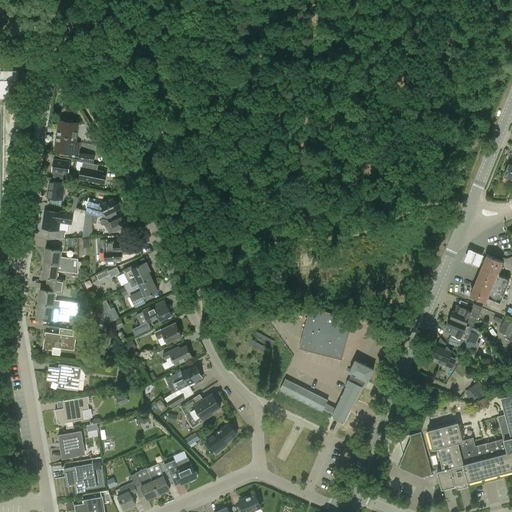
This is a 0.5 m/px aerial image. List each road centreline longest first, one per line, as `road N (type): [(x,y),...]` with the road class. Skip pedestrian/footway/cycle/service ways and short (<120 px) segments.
road 1 (residential): [(49,511),(17,297),(50,60),(109,143),(212,355),(254,404),(260,476)]
road 2 (track): [(119,0),(183,212),(199,329)]
road 3 (tertiary): [(353,494),(472,205)]
